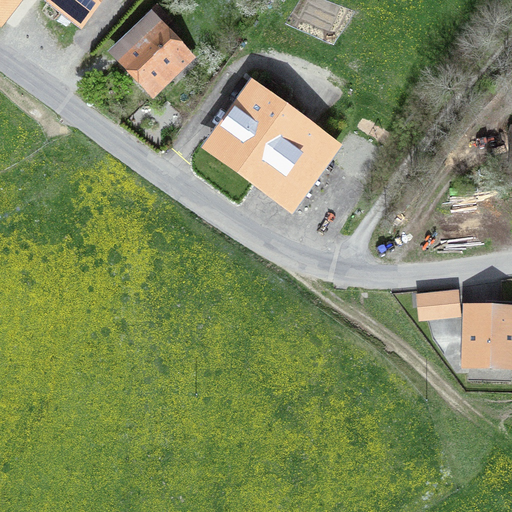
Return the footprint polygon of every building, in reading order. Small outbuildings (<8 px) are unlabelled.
[(79,26),(99,0),(68,0),(60,11),(79,26)] [(197,60),(209,49),(212,52),(219,46),(209,35),(202,41),(170,6),(153,22),(151,19),(117,49),(157,93),(167,84),(161,78),(190,52),(197,60)] [(327,162),(305,146),(316,132),(256,87),(220,136),(280,180),(275,186),(297,202),(327,162)] [(419,297),(422,319),(458,315),(456,293),(419,297)] [(511,314),(470,314),(469,361),(511,362),(511,360),(511,314)]
